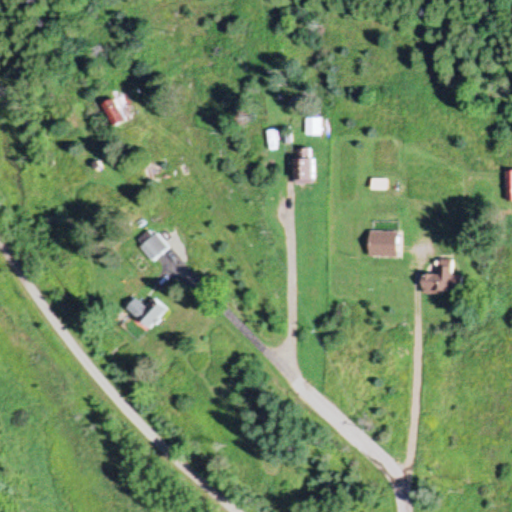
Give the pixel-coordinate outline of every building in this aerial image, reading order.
[(115,130),(133,122),(122,98),(104,107),(115,130)] [(306,119),(306,137),(322,137),(322,119),(306,119)] [(294,150),(294,185),(313,185),(313,150),(294,150)] [(150,187),(167,179),(160,163),(143,171),(150,187)] [(137,242),(155,261),(169,248),(151,229),(137,242)] [(401,259),(401,232),(371,232),(371,259),(401,259)] [(454,260),(441,261),(441,275),(426,275),(426,295),(465,294),(465,276),(455,276),(454,260)] [(150,329),(169,311),(155,296),(136,314),(150,329)]
